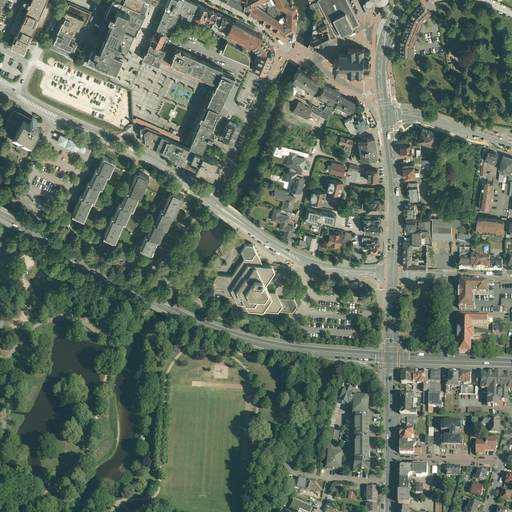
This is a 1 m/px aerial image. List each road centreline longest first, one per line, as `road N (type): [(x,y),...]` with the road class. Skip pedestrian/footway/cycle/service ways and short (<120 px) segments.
road 1 (secondary): [(0,213),(202,324),(279,348),(342,356)]
road 2 (tertiary): [(392,272),(306,262),(209,200)]
road 3 (residential): [(252,118),(231,106),(235,65),(180,41),(161,66)]
road 4 (residential): [(385,113),(511,145)]
road 5 (tertiary): [(209,200),(167,168),(98,134)]
road 6 (residential): [(54,216),(108,254),(167,268)]
road 7 (residential): [(392,272),(511,275)]
